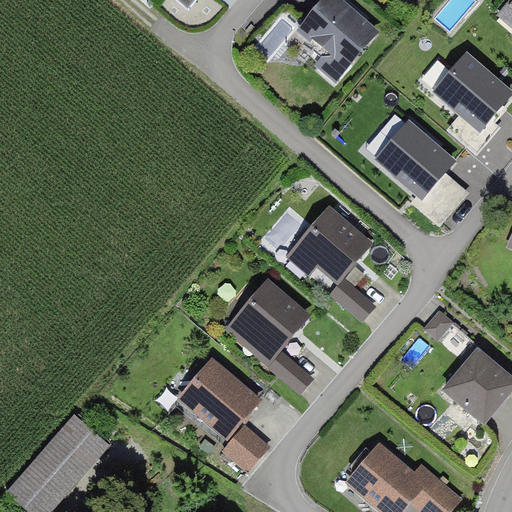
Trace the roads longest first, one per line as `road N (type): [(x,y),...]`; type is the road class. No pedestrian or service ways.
road 1 (residential): [(201,61),(438,270)]
road 2 (residential): [(438,270),(292,443),(279,473),(298,511)]
